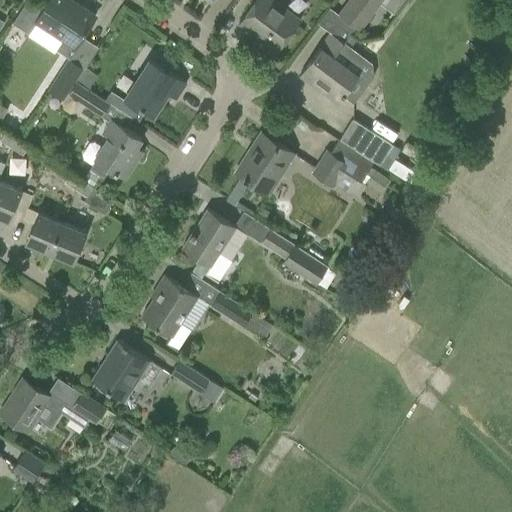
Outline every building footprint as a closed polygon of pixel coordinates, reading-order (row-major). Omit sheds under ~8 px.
[(34,0),(26,0),(12,23),(28,34),(36,21),(76,47),(81,37),(84,34),(95,16),(69,0),(47,0),(43,6),(34,0)] [(272,0),(255,0),(239,22),(277,51),(300,21),(272,0)] [(349,0),(339,14),(342,17),(355,27),(358,29),(379,0),(349,0)] [(355,27),(342,17),(299,74),(338,103),(358,75),(333,57),(355,27)] [(67,57),(47,90),(62,100),(63,101),(67,94),(76,81),(84,69),(67,57)] [(124,99),(152,117),(168,93),(175,98),(186,81),(150,59),(124,99)] [(76,81),(67,94),(101,117),(109,103),(76,81)] [(354,116),(340,137),(381,163),(394,142),(354,116)] [(90,168),(104,177),(109,168),(123,178),(142,149),(141,148),(139,151),(134,148),(141,138),(112,119),(105,130),(111,134),(103,147),(95,142),(90,142),(83,153),(83,158),(92,164),(90,168)] [(0,139),(11,147),(17,138),(6,130),(0,139)] [(234,171),(251,182),(268,193),(294,153),(264,134),(251,154),(247,151),(234,171)] [(17,138),(11,147),(22,154),(28,145),(17,138)] [(370,166),(373,162),(360,154),(360,153),(355,150),(347,163),(327,150),(313,172),(333,185),(334,183),(352,195),(361,180),(370,166)] [(406,170),(400,180),(411,187),(417,177),(406,170)] [(65,181),(76,188),(81,180),(70,173),(65,181)] [(81,180),(76,188),(87,195),(83,200),(104,214),(113,200),(81,180)] [(0,181),(0,216),(8,220),(21,190),(0,181)] [(204,273),(217,281),(231,260),(219,252),(235,226),(207,208),(181,247),(209,265),(204,273)] [(25,242),(49,252),(62,222),(38,212),(25,242)] [(62,222),(49,252),(73,262),(86,232),(62,222)] [(283,263),(317,285),(329,265),(270,227),(260,243),(286,259),(283,263)] [(191,328),(181,322),(198,296),(164,274),(155,288),(158,290),(141,316),(172,336),(168,342),(177,349),(191,328)] [(1,275),(0,276),(0,292),(29,312),(38,300),(1,275)] [(221,290),(211,305),(245,326),(254,312),(221,290)] [(91,379),(125,401),(151,360),(116,338),(105,355),(107,356),(103,363),(101,362),(91,379)] [(171,373),(201,392),(215,401),(223,388),(179,360),(171,373)] [(23,378),(0,412),(0,413),(16,424),(28,432),(37,417),(53,427),(67,407),(51,396),(39,389),(23,378)] [(69,408),(94,425),(105,408),(81,391),(69,408)] [(13,469),(33,481),(44,463),(24,450),(13,469)]
